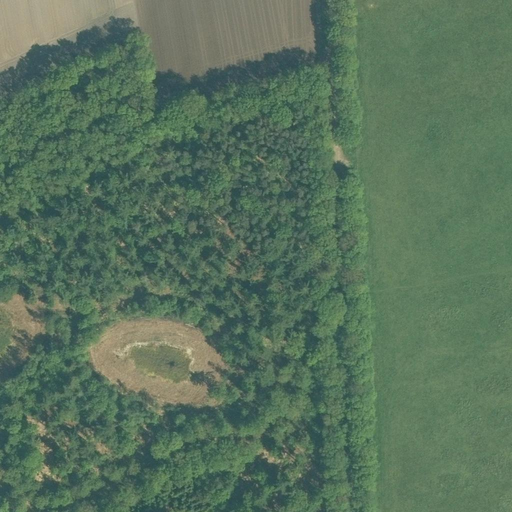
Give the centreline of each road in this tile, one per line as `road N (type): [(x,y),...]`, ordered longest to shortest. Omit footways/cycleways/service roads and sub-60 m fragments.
road 1 (track): [(342,309),(352,511)]
road 2 (track): [(337,119),(341,290)]
